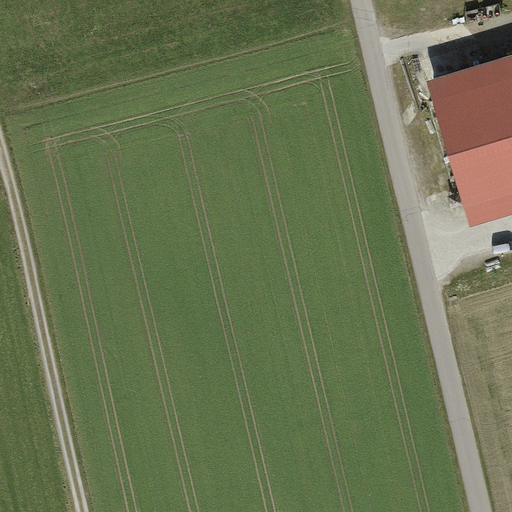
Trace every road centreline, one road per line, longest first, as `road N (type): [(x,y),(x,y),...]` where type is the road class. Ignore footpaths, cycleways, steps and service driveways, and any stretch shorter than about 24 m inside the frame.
road 1 (residential): [(481,511),(359,0)]
road 2 (track): [(0,146),(82,511)]
